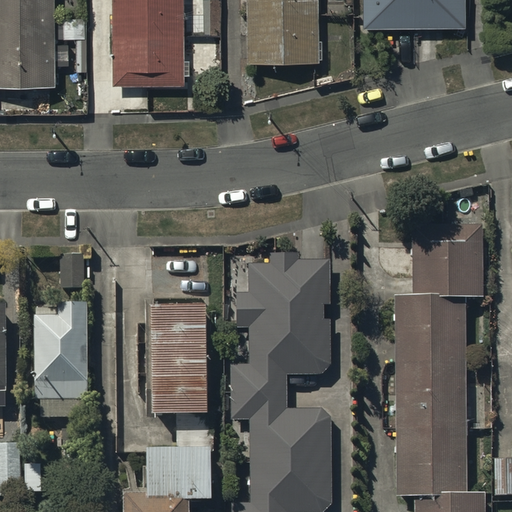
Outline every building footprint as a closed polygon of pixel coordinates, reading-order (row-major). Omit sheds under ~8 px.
[(0,0),(0,89),(55,89),(55,0),(0,0)] [(109,0),(110,88),(183,87),(183,78),(189,78),(189,63),(184,63),(182,0),(109,0)] [(244,0),(244,58),(317,58),(317,52),(321,52),(321,34),(316,34),(315,0),(244,0)] [(361,0),(362,31),(466,30),(465,0),(361,0)] [(479,300),(479,228),(410,228),(410,299),(395,299),(395,499),(413,499),(413,511),(484,511),(484,496),(463,496),(463,300),(479,300)] [(59,258),(59,290),(83,290),(83,259),(77,259),(77,256),(62,256),(62,258),(59,258)] [(328,306),(328,262),(297,262),(297,257),(270,257),(270,266),(248,266),(248,295),(236,296),(236,330),(248,330),(248,367),(229,367),(230,422),(249,422),(249,496),(237,496),(237,506),(231,506),(230,511),(324,511),(330,506),(330,419),(320,411),(286,411),(286,378),(321,378),(329,368),(329,322),(322,322),(322,306),(328,306)] [(86,403),(86,306),(55,308),(55,311),(36,311),(36,320),(33,320),(33,402),(40,402),(40,420),(83,420),(83,403),(86,403)] [(202,409),(201,310),(149,310),(149,422),(175,421),(176,454),(144,454),(144,501),(121,501),(120,511),(187,511),(187,505),(209,505),(209,454),(212,454),(212,409),(202,409)] [(0,445),(0,499),(8,500),(8,496),(19,496),(18,446),(0,445)] [(511,461),(493,461),(493,497),(511,497),(511,461)]
